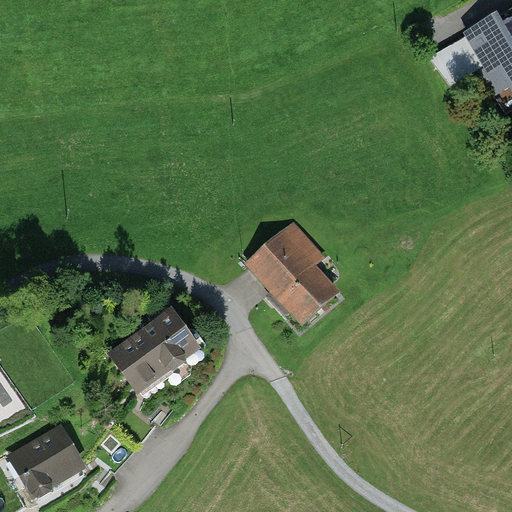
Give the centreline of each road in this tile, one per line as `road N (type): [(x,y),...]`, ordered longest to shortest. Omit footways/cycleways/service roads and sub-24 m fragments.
road 1 (residential): [(0,296),(58,267),(98,261),(189,280),(229,309),(275,377)]
road 2 (track): [(275,377),(345,472),(401,511)]
